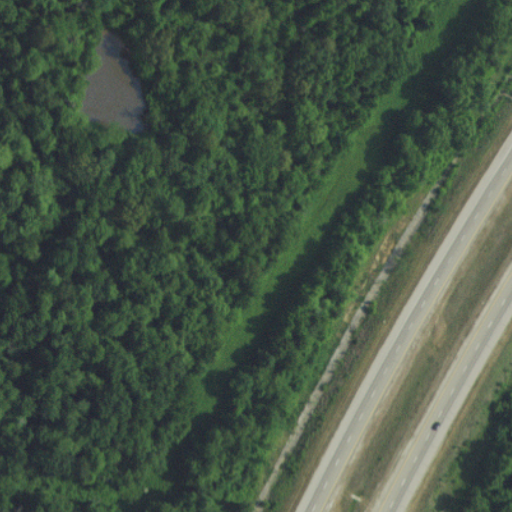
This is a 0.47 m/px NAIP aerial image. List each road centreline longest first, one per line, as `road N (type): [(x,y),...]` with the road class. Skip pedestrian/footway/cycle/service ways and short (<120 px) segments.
road 1 (trunk): [(511,150),(432,276),(309,511)]
road 2 (trunk): [(383,511),(511,279)]
